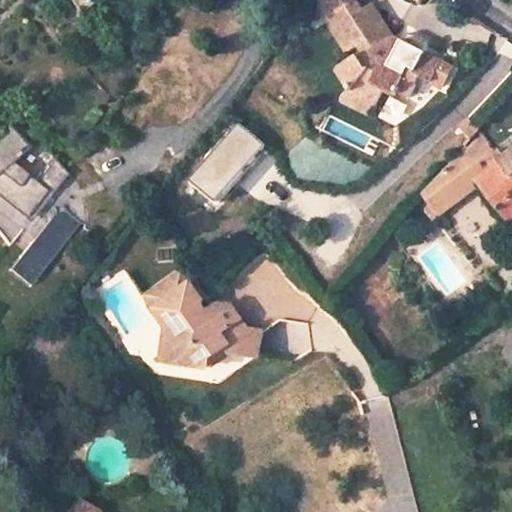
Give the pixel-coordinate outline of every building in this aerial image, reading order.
[(338,101),(367,115),(378,90),(391,97),(394,91),(406,97),(416,76),(427,82),(438,60),(420,52),(414,64),(392,54),(397,47),(388,42),(390,37),(382,25),(372,32),(368,25),(379,18),(368,1),(358,7),(352,0),(351,0),(323,17),(343,49),(352,44),(356,51),(333,64),(345,82),(338,101)] [(397,47),(392,54),(414,64),(420,52),(425,41),(403,31),(397,47)] [(15,254),(35,271),(77,222),(83,222),(83,215),(82,205),(79,196),(75,187),(69,179),(64,173),(66,170),(38,135),(31,142),(15,123),(0,133),(0,233),(6,241),(20,225),(32,235),(15,254)] [(243,124),(197,180),(222,201),(269,146),(243,124)] [(511,151),(498,163),(478,135),(460,156),(508,221),(511,217),(511,151)] [(420,193),(438,216),(452,205),(448,200),(458,191),(441,169),(420,193)] [(25,283),(35,271),(15,254),(5,266),(25,283)] [(166,359),(210,366),(212,357),(229,345),(221,333),(240,320),(231,308),(219,307),(209,314),(203,306),(204,301),(184,273),(151,296),(172,325),(166,359)] [(221,333),(229,345),(235,352),(258,356),(261,333),(249,333),(240,320),(221,333)]
